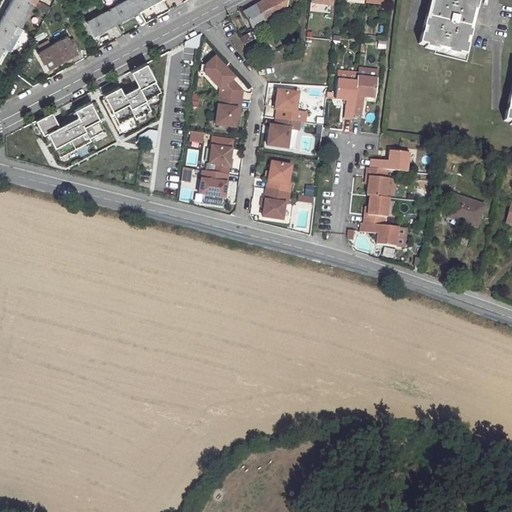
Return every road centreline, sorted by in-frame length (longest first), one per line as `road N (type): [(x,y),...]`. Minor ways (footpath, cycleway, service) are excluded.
road 1 (residential): [(237,237),(259,82),(199,14)]
road 2 (unclassified): [(237,237),(0,171)]
road 3 (residential): [(0,116),(199,14)]
road 4 (unclassified): [(511,320),(334,263)]
road 5 (unknown): [(172,29),(153,185)]
road 6 (residential): [(334,263),(348,139)]
